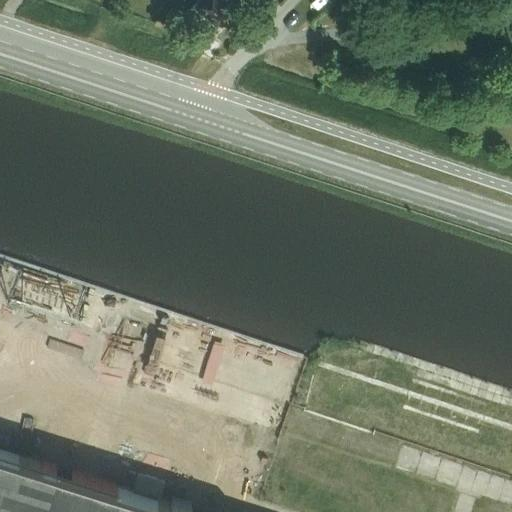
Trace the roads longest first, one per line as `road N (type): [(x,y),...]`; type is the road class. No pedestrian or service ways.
road 1 (secondary): [(511,219),(195,116)]
road 2 (secondary): [(195,116),(0,51)]
road 3 (unclassified): [(195,116),(289,0)]
